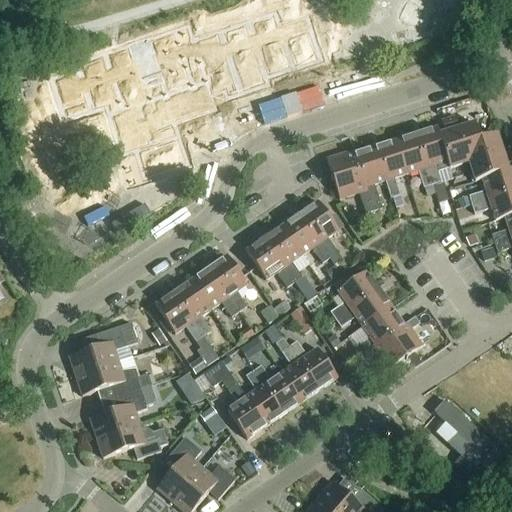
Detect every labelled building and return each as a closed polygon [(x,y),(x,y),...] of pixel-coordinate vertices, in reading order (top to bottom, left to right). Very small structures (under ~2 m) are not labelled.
[(262,0),(260,9),(137,50),(138,53),(133,73),(122,77),(130,102),(144,105),(126,168),(127,170),(151,177),(154,167),(162,169),(172,166),(184,169),(198,120),(217,126),(224,101),(344,61),(341,51),(351,48),(348,38),(359,34),(347,0),(262,0)] [(480,104),(466,109),(469,121),(484,116),(480,104)] [(435,131),(446,165),(448,172),(468,166),(480,143),(474,127),(458,132),(455,119),(440,124),(444,136),(439,138),(437,131),(435,131)] [(435,131),(415,137),(432,188),(441,185),(440,184),(451,181),(448,172),(446,165),(435,131)] [(395,144),(405,178),(417,174),(423,191),(432,188),(415,137),(395,144)] [(508,174),(507,173),(506,168),(511,165),(511,150),(501,154),(496,138),(480,143),(468,166),(474,185),(481,183),(508,174)] [(374,151),(384,184),(390,202),(392,201),(399,199),(394,181),(405,178),(395,144),(374,151)] [(354,157),(373,214),(381,212),(373,188),(384,184),(374,151),(354,157)] [(373,214),(354,157),(353,154),(326,163),(339,202),(358,196),(365,217),(373,214)] [(511,171),(507,173),(508,174),(481,183),(485,194),(468,199),(470,208),(511,194),(511,171)] [(435,195),(438,205),(445,203),(440,186),(433,189),(435,195)] [(435,195),(433,189),(424,191),(426,198),(435,195)] [(511,218),(511,194),(470,208),(473,217),(490,212),(494,224),(504,221),(511,218)] [(399,199),(392,201),(395,211),(402,208),(399,199)] [(468,199),(457,203),(460,212),(470,208),(468,199)] [(317,205),(299,217),(329,261),(329,262),(333,268),(341,263),(327,241),(337,234),(317,205)] [(329,261),(299,217),(281,230),(301,259),(311,252),(321,267),(329,262),(329,261)] [(511,218),(504,221),(508,232),(490,238),(493,247),(511,240),(511,218)] [(263,242),(294,286),(301,280),(291,266),(301,259),(281,230),(263,242)] [(473,238),(466,241),(469,249),(471,249),(477,246),(473,238)] [(511,240),(493,247),(496,256),(511,250),(511,240)] [(294,286),(263,242),(245,255),(265,284),(276,276),(286,291),(294,286)] [(492,251),(480,254),(483,264),(495,260),(492,251)] [(208,271),(238,315),(246,310),(236,295),(246,288),(227,259),(208,271)] [(333,269),(325,274),(331,283),(339,277),(333,269)] [(238,315),(208,271),(190,284),(210,313),(221,306),(231,321),(238,315)] [(329,315),(335,323),(378,293),(366,275),(337,295),(344,305),(329,315)] [(210,313),(190,284),(173,296),(203,340),(210,334),(200,320),(210,313)] [(391,311),(378,293),(335,323),(340,331),(355,321),(362,331),(391,311)] [(218,362),(203,340),(173,296),(154,309),(174,338),(185,330),(199,351),(195,354),(200,361),(189,369),(195,378),(218,362)] [(285,304),(274,311),(279,319),(290,311),(285,304)] [(273,310),(261,318),(268,327),(279,319),(274,311),(273,310)] [(314,330),(300,310),(290,318),(303,337),(314,330)] [(359,358),(388,338),(402,328),(391,311),(362,331),(369,341),(354,351),(359,358)] [(402,328),(388,338),(404,362),(422,350),(410,333),(419,327),(414,320),(403,328),(402,328)] [(130,326),(94,338),(98,350),(68,360),(75,380),(118,365),(114,354),(137,346),(130,326)] [(248,329),(239,336),(244,344),(254,337),(248,329)] [(151,337),(160,349),(167,344),(158,332),(151,337)] [(340,346),(333,337),(326,342),(333,351),(340,346)] [(404,362),(388,338),(359,358),(364,365),(376,357),(387,373),(404,362)] [(275,347),(280,355),(291,370),(280,377),(300,406),(318,394),(288,350),(283,342),(275,347)] [(288,350),(318,394),(337,381),(317,352),(306,359),(296,344),(288,350)] [(511,379),(511,358),(502,370),(511,379)] [(228,360),(221,365),(227,373),(233,368),(228,360)] [(147,377),(139,380),(136,372),(121,374),(118,365),(75,380),(82,400),(112,389),(115,401),(140,392),(151,389),(147,377)] [(221,384),(227,391),(237,406),(226,414),(246,443),(265,430),(245,401),(235,386),(227,373),(221,365),(202,377),(211,390),(221,384)] [(260,369),(253,374),(282,418),(300,406),(280,377),(270,383),(260,369)] [(265,430),(282,418),(253,374),(245,379),(255,394),(245,401),(265,430)] [(146,412),(144,404),(140,392),(115,401),(119,412),(89,422),(96,442),(139,427),(135,416),(146,412)] [(492,447),(444,404),(434,416),(456,436),(446,447),(460,459),(452,467),(471,484),(483,470),(487,474),(501,459),(493,452),(486,460),(483,458),(492,447)] [(211,410),(199,418),(205,427),(217,419),(211,410)] [(414,418),(407,428),(415,433),(422,423),(414,418)] [(161,455),(159,450),(168,447),(163,433),(154,437),(143,430),(142,427),(139,428),(139,427),(96,442),(102,462),(132,452),(136,463),(161,455)] [(201,471),(192,464),(200,455),(184,441),(167,460),(176,468),(156,492),(172,506),(201,471)] [(255,475),(248,464),(240,470),(247,480),(255,475)] [(234,484),(225,476),(218,470),(210,479),(201,471),(172,506),(178,511),(194,511),(208,496),(217,503),(234,484)] [(331,485),(318,501),(330,511),(381,511),(363,497),(355,506),(331,485)] [(308,511),(330,511),(318,501),(308,511)]
